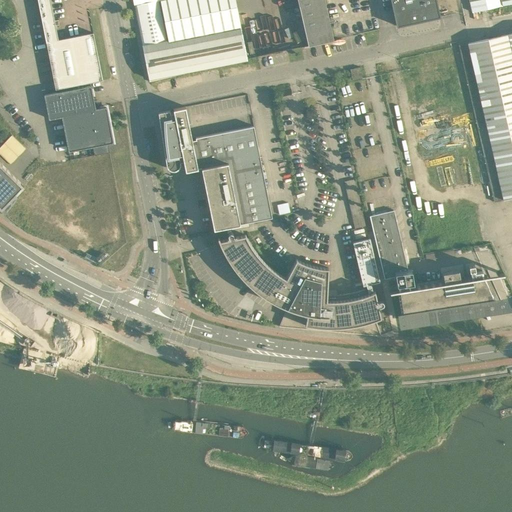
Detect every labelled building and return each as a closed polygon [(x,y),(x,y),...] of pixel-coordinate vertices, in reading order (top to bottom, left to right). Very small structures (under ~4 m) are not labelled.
[(37,0),(52,71),(54,82),(55,89),(102,80),(93,33),(58,40),(56,26),(59,25),(58,20),(55,20),(50,0),(37,0)] [(234,0),(133,0),(142,45),(240,26),(234,0)] [(324,0),(297,0),(308,45),(333,40),(324,0)] [(391,0),(397,26),(439,16),(436,0),(391,0)] [(511,0),(469,0),(472,12),(511,2),(511,0)] [(149,81),(150,81),(201,70),(201,68),(247,59),(240,26),(142,45),(149,81)] [(511,32),(507,34),(470,42),(460,44),(463,57),(461,57),(473,108),(494,201),(511,197),(511,32)] [(360,67),(350,69),(352,80),(362,78),(360,67)] [(92,146),(94,155),(109,152),(107,143),(113,142),(106,107),(95,109),(90,85),(44,95),(49,119),(61,116),(68,151),(92,146)] [(239,105),(248,104),(247,95),(238,97),(239,105)] [(229,172),(261,165),(261,164),(261,163),(253,126),(195,137),(195,139),(192,140),(185,106),(173,109),(173,112),(170,112),(169,109),(158,112),(166,165),(167,167),(168,168),(169,169),(171,170),(172,170),(174,170),(175,170),(176,169),(178,168),(179,167),(179,166),(179,165),(180,164),(180,162),(180,161),(183,160),(185,170),(201,167),(201,168),(227,162),(229,172)] [(23,146),(11,134),(0,145),(0,154),(10,165),(26,149),(23,146)] [(201,168),(214,229),(272,217),(261,165),(229,172),(227,162),(201,168)] [(0,163),(0,205),(1,207),(22,185),(0,163)] [(355,179),(344,181),(349,205),(360,202),(355,179)] [(389,292),(399,290),(404,320),(463,310),(462,303),(493,298),(484,277),(483,277),(482,271),(482,270),(474,271),(474,270),(475,269),(474,264),(468,265),(469,270),(470,270),(471,278),(460,279),(458,270),(442,272),(444,282),(418,286),(409,287),(409,283),(413,282),(411,269),(408,270),(394,210),(369,216),(384,279),(395,276),(396,285),(397,284),(398,289),(389,291),(389,292)] [(374,291),(372,292),(371,289),(381,286),(370,240),(354,244),(364,289),(356,291),(346,294),(336,295),(327,295),(328,268),(325,267),(320,267),(314,266),(309,264),(304,263),(301,261),(298,260),(296,259),(286,278),(280,274),(276,272),(270,267),(266,264),(260,258),(255,251),(252,246),(247,239),(245,234),(245,235),(234,237),(233,233),(232,233),(231,232),(230,232),(229,232),(229,233),(228,233),(228,234),(227,235),(228,235),(229,238),(219,240),(218,237),(217,238),(220,244),(223,251),(227,259),(232,266),(237,272),(242,278),(247,282),(252,287),(259,293),(266,297),(271,300),(278,304),(283,306),(286,308),(279,326),(381,335),(375,319),(380,317),(378,306),(381,305),(382,305),(382,304),(383,304),(383,303),(383,302),(383,301),(382,301),(382,300),(381,300),(380,300),(377,301),(374,291)] [(195,432),(206,434),(241,441),(246,440),(252,436),(251,435),(248,431),(243,429),(181,417),(179,418),(177,419),(176,421),(176,423),(176,426),(177,428),(195,432)] [(511,417),(484,426),(483,430),(486,434),(511,426),(511,417)] [(354,457),(349,450),(271,439),(265,439),(262,440),(262,443),(263,447),(266,449),(347,461),(354,457)] [(289,457),(288,459),(290,460),(293,463),(295,464),(328,470),(335,467),(331,461),(296,455),(289,457)]
